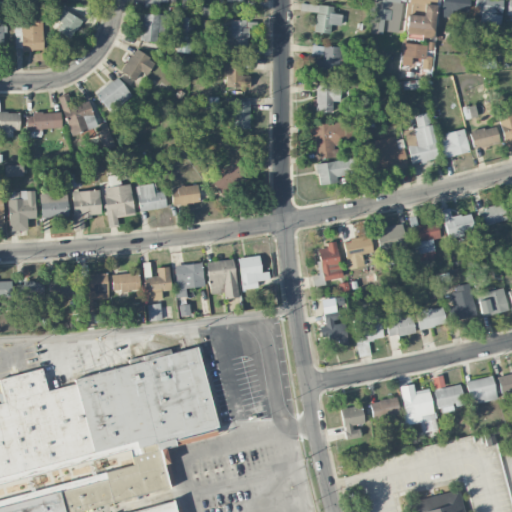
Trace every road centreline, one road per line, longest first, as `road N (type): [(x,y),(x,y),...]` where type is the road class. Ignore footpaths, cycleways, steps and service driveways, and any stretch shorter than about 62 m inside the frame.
road 1 (residential): [(511,172),(285,223),(0,255)]
road 2 (residential): [(281,0),(285,229),(335,511)]
road 3 (residential): [(511,342),(309,384)]
road 4 (residential): [(117,0),(113,30),(90,64),(54,82),(0,82)]
